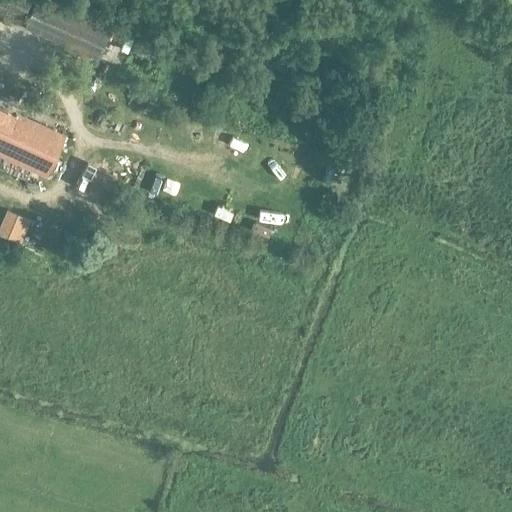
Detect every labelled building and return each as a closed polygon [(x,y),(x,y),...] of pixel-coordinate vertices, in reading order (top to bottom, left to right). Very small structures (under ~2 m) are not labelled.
[(0,0),(0,14),(20,23),(29,0),(0,0)] [(54,0),(35,0),(24,29),(98,60),(113,25),(54,0)] [(0,152),(44,173),(60,137),(0,109),(0,152)] [(0,211),(0,229),(17,236),(24,218),(1,208),(0,211)] [(52,249),(61,224),(47,218),(37,244),(52,249)]
